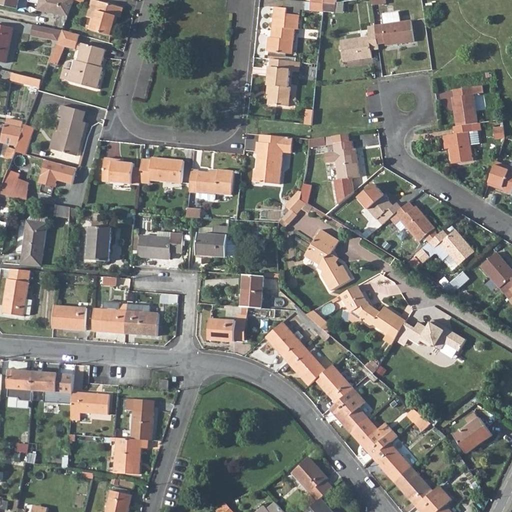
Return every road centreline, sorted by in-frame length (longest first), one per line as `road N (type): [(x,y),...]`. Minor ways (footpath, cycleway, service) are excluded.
road 1 (residential): [(151,0),(124,98),(127,120),(146,134),(210,139),(236,112),(246,0)]
road 2 (residential): [(196,365),(260,380),(288,402),(382,511)]
road 3 (residential): [(0,348),(184,364)]
road 4 (residential): [(390,121),(395,149),(413,171),(511,230)]
road 5 (residential): [(151,511),(196,365)]
road 6 (residential): [(142,280),(188,284),(184,364)]
